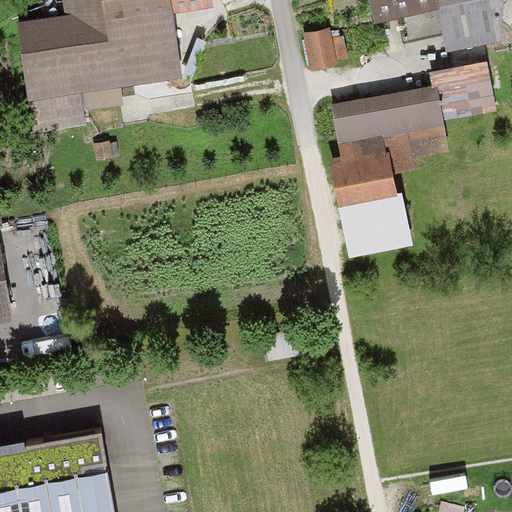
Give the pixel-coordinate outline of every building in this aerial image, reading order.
[(17,29),(32,130),(82,123),(79,105),(122,99),(119,79),(178,70),(170,11),(168,0),(61,0),(65,22),(17,29)] [(168,0),(170,11),(209,6),(207,0),(168,0)] [(506,0),(368,0),(375,25),(396,19),(402,44),(440,34),(445,53),(504,39),(506,0)] [(301,37),(307,70),(330,66),(329,61),(342,59),(339,42),(327,45),(324,33),(301,37)] [(496,111),(487,62),(428,72),(430,84),(329,102),(338,158),(329,160),(346,256),(415,244),(406,193),(398,194),(395,175),(420,170),(417,156),(452,150),(447,119),(496,111)] [(265,338),(268,357),(301,353),(299,334),(265,338)] [(108,511),(94,435),(0,451),(0,511),(108,511)]
